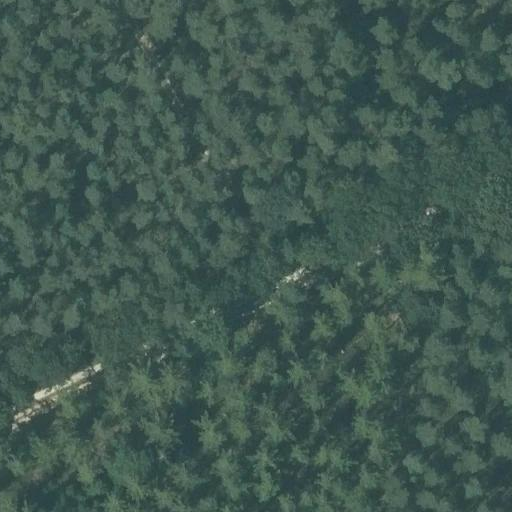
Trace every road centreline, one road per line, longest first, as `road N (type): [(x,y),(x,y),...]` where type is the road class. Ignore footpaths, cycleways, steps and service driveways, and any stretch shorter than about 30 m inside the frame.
road 1 (track): [(116,0),(276,300)]
road 2 (track): [(0,431),(276,300)]
road 3 (track): [(276,300),(511,189)]
